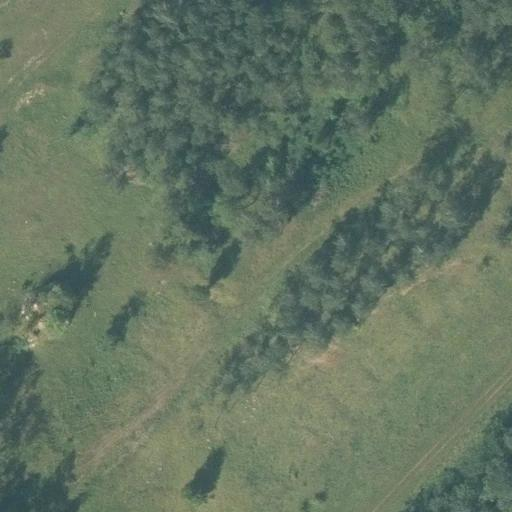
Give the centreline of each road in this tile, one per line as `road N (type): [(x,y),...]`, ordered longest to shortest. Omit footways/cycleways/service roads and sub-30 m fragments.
road 1 (track): [(511,376),(376,511)]
road 2 (track): [(110,0),(0,92)]
